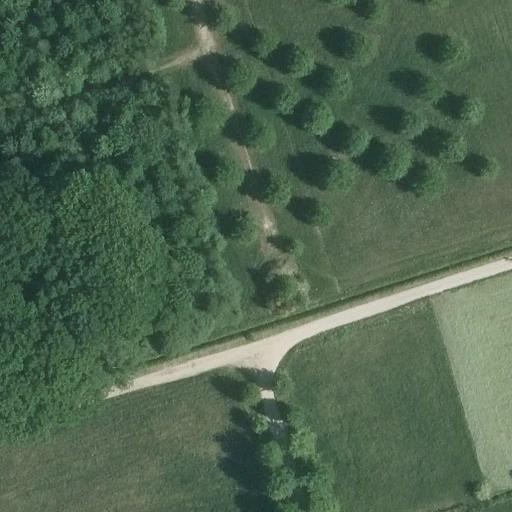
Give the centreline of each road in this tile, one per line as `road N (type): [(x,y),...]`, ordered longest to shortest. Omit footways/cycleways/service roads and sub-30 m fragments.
road 1 (track): [(305,318),(187,0)]
road 2 (track): [(255,337),(511,254)]
road 3 (track): [(255,337),(0,416)]
road 4 (track): [(202,51),(0,121)]
road 5 (track): [(310,511),(255,337)]
